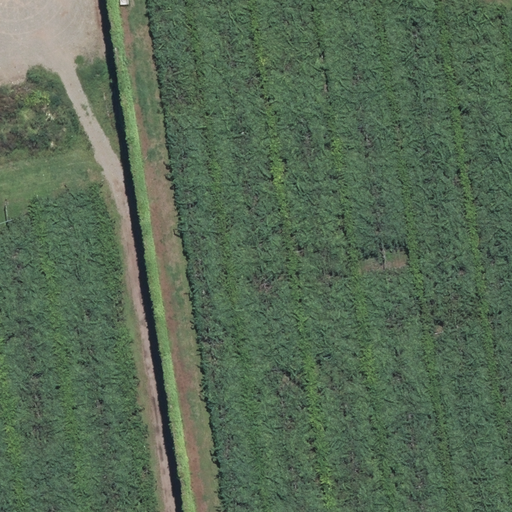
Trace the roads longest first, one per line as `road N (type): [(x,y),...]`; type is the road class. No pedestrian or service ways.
road 1 (track): [(85,0),(134,205),(183,511)]
road 2 (track): [(221,511),(145,0)]
